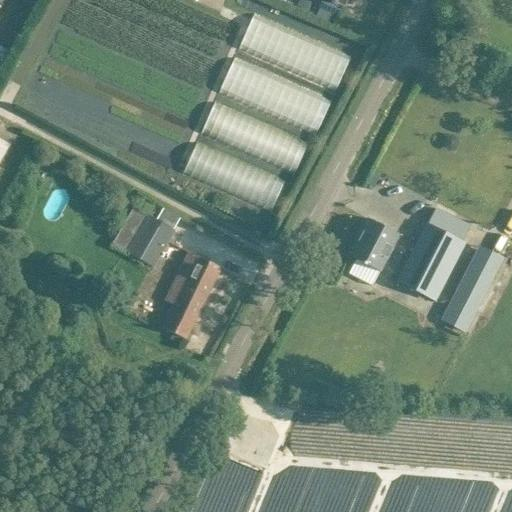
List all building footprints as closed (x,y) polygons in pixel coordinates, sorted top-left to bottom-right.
[(0,0),(0,20),(8,25),(20,6),(9,0),(0,0)] [(128,21),(135,4),(125,0),(94,0),(92,6),(128,21)] [(0,35),(0,88),(20,44),(0,35)] [(69,53),(106,68),(113,51),(76,36),(69,53)] [(112,129),(131,138),(140,121),(121,111),(112,129)] [(0,159),(8,144),(0,139),(0,159)] [(134,205),(112,242),(151,266),(174,230),(180,219),(164,208),(157,219),(134,205)] [(397,281),(433,300),(463,242),(460,241),(468,226),(436,209),(427,225),(426,224),(397,281)] [(367,219),(348,256),(381,273),(400,235),(367,219)] [(220,267),(202,259),(189,253),(166,301),(173,304),(162,328),(185,340),(220,267)] [(492,277),(468,265),(450,301),(474,313),(492,277)]
